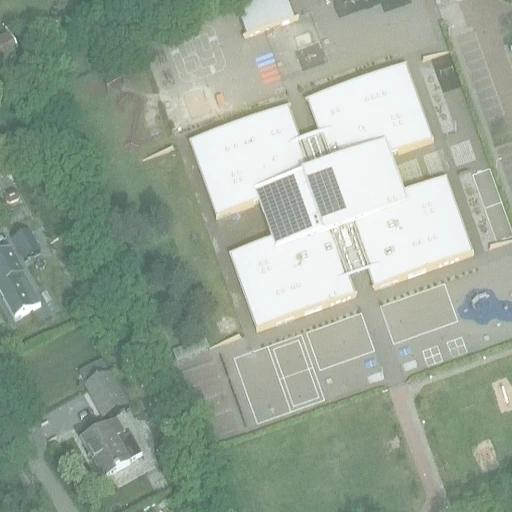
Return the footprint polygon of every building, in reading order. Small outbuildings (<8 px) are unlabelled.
[(261,0),(233,10),(234,11),(237,10),(246,37),(243,38),(244,40),(296,21),(296,20),(293,21),(285,0),(261,0)] [(0,39),(0,63),(19,53),(8,35),(0,39)] [(287,109),(188,145),(189,146),(195,144),(203,167),(198,169),(216,218),(215,218),(215,220),(251,207),(250,205),(258,202),(273,246),(265,249),(265,247),(229,259),(230,260),(231,260),(248,309),(254,307),(262,330),(255,333),(256,334),(355,298),(355,297),(354,297),(348,281),(368,274),(374,290),(374,292),(473,256),(473,255),(466,257),(458,234),(463,232),(446,183),(447,183),(446,181),(411,194),(412,196),(403,199),(388,156),(396,153),(397,155),(432,142),(432,141),(431,141),(413,92),(408,94),(399,71),(406,68),(405,67),(306,103),(307,104),(319,137),(299,144),(287,111),(288,111),(287,109)] [(5,196),(4,199),(5,203),(8,205),(16,202),(18,198),(17,195),(13,193),(5,196)] [(27,234),(11,243),(23,263),(39,255),(27,234)] [(8,251),(0,255),(0,297),(13,321),(38,307),(8,251)] [(189,345),(171,351),(175,362),(192,356),(208,350),(208,349),(205,340),(189,345)] [(108,373),(83,386),(102,422),(127,409),(108,373)] [(79,441),(101,479),(127,466),(126,465),(141,457),(130,436),(124,439),(122,436),(120,437),(120,436),(121,436),(114,422),(79,441)]
